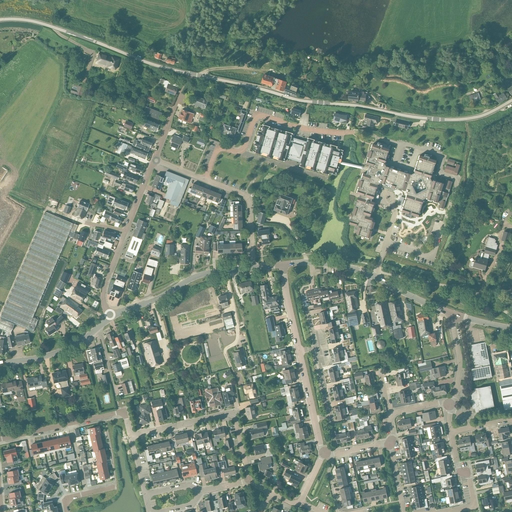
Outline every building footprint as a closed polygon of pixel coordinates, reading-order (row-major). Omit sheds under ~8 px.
[(107,67),(115,70),(119,59),(113,57),(113,56),(100,52),(99,53),(96,63),(96,64),(107,67)] [(276,89),(284,92),(287,82),(279,79),(275,78),(274,78),(264,75),(261,83),(272,86),(273,82),(278,84),(276,89)] [(169,82),(161,79),(159,83),(165,85),(164,87),(166,88),(165,91),(170,93),(169,95),(174,97),(178,85),(169,82)] [(285,92),(295,96),(297,88),(292,86),(291,87),(287,85),(285,92)] [(10,89),(7,94),(10,96),(11,95),(15,98),(21,89),(16,86),(12,91),(10,89)] [(70,92),(81,96),(84,88),(78,86),(76,90),(72,88),(70,92)] [(21,89),(15,98),(20,101),(25,92),(21,89)] [(25,92),(20,101),(24,103),(23,105),(26,107),(30,102),(27,100),(30,96),(25,92)] [(358,101),(365,101),(366,95),(359,94),(359,93),(349,92),(348,100),(358,101)] [(469,95),(471,102),(481,99),(479,92),(469,95)] [(496,98),(499,103),(507,99),(504,94),(500,96),(497,92),(493,95),(496,98)] [(206,102),(207,101),(197,97),(194,105),(204,108),(205,104),(206,104),(207,103),(206,102)] [(30,102),(26,107),(29,109),(30,107),(35,110),(40,102),(35,99),(32,104),(30,102)] [(72,101),(70,108),(77,110),(76,113),(81,115),(83,112),(81,111),(83,105),(72,101)] [(2,102),(0,105),(0,107),(7,112),(10,107),(2,102)] [(40,102),(35,110),(39,113),(45,105),(40,102)] [(45,105),(39,113),(44,116),(43,118),(46,120),(49,115),(46,113),(50,108),(45,105)] [(143,114),(159,120),(161,114),(146,107),(143,114)] [(301,111),(293,108),(291,114),(300,117),(301,111)] [(181,110),(178,119),(190,124),(194,114),(181,110)] [(222,133),(234,137),(236,132),(240,134),(247,112),(241,110),(239,116),(241,116),(237,129),(224,125),(222,133)] [(335,124),(335,123),(338,122),(339,122),(341,123),(340,123),(346,124),(347,115),(340,115),(338,115),(339,114),(334,113),(334,114),(334,115),(334,119),(335,123),(335,124)] [(67,115),(64,121),(75,125),(77,120),(79,120),(80,118),(74,116),(73,118),(67,115)] [(364,121),(363,126),(365,127),(367,125),(373,127),(374,123),(377,123),(378,117),(366,115),(364,121)] [(142,119),(139,125),(144,127),(156,132),(159,124),(147,119),(146,120),(142,119)] [(126,120),(124,126),(131,129),(134,123),(126,120)] [(32,121),(29,126),(38,132),(41,127),(32,121)] [(64,121),(62,127),(69,130),(68,132),(74,134),(75,131),(73,131),(75,125),(64,121)] [(278,160),(284,162),(286,157),(302,161),(300,166),(303,167),(304,168),(305,167),(307,168),(307,165),(312,167),(311,170),(318,171),(318,169),(323,170),(322,173),(329,175),(329,173),(336,175),(343,151),(337,149),(337,147),(331,145),(330,148),(325,146),(325,143),(319,142),(318,144),(314,143),(314,140),(308,138),(307,143),(291,139),(292,134),(286,132),(285,135),(281,133),(281,130),(275,129),(275,131),(269,130),(270,127),(263,125),(263,128),(260,127),(259,131),(258,131),(257,135),(258,136),(254,145),(255,145),(254,150),(256,150),(255,153),(257,154),(259,155),(259,154),(261,155),(262,152),(268,154),(267,156),(273,158),(274,156),(279,157),(278,160)] [(29,126),(26,131),(35,137),(38,132),(29,126)] [(26,131),(23,135),(32,141),(35,137),(26,131)] [(23,135),(20,140),(29,146),(32,141),(23,135)] [(60,136),(57,142),(68,145),(70,139),(72,140),(73,137),(68,135),(67,138),(60,136)] [(170,146),(177,149),(179,145),(180,145),(181,142),(186,144),(189,138),(184,136),(182,139),(173,135),(170,142),(171,142),(170,146)] [(135,147),(148,152),(152,142),(142,139),(142,141),(138,139),(137,141),(134,140),(132,146),(135,147)] [(57,142),(55,147),(62,150),(61,152),(67,154),(68,150),(66,150),(68,145),(57,142)] [(129,153),(145,159),(148,153),(131,147),(117,142),(115,148),(117,149),(116,153),(123,156),(125,151),(129,153)] [(367,174),(363,173),(361,181),(359,186),(357,194),(360,194),(359,197),(358,197),(358,198),(350,221),(349,224),(350,224),(355,226),(354,229),(357,230),(356,234),(362,236),(364,237),(369,238),(373,224),(370,217),(370,216),(371,215),(375,202),(372,201),(373,199),(375,193),(378,186),(378,185),(377,183),(381,182),(381,183),(382,183),(385,184),(383,185),(384,188),(390,190),(393,191),(396,190),(395,188),(399,189),(402,190),(405,191),(406,191),(408,194),(408,195),(407,195),(406,198),(402,212),(407,213),(406,215),(410,216),(409,217),(411,218),(412,215),(418,217),(423,203),(424,200),(423,200),(424,200),(426,198),(427,198),(427,199),(431,200),(438,203),(439,203),(439,204),(438,207),(444,209),(452,182),(447,180),(446,184),(445,184),(437,182),(433,180),(433,181),(432,181),(431,178),(432,174),(433,170),(437,161),(430,159),(431,156),(430,155),(429,157),(426,155),(425,157),(420,155),(415,169),(414,172),(415,173),(411,175),(411,174),(407,173),(390,168),(387,167),(385,163),(386,160),(390,149),(389,149),(383,147),(384,144),(383,144),(382,145),(379,144),(378,145),(373,144),(366,164),(370,165),(367,174)] [(52,155),(50,161),(61,165),(63,159),(65,160),(66,156),(60,154),(59,157),(52,155)] [(10,157),(8,160),(17,165),(19,162),(10,157)] [(8,160),(6,164),(14,169),(17,165),(8,160)] [(50,161),(48,167),(55,169),(54,172),(60,174),(61,170),(59,170),(61,165),(50,161)] [(247,170),(223,162),(219,173),(243,182),(247,170)] [(124,167),(123,169),(126,171),(127,169),(131,170),(140,173),(142,168),(138,167),(138,166),(134,164),(133,164),(129,163),(127,167),(127,168),(124,167)] [(6,164),(4,167),(12,172),(14,169),(6,164)] [(457,176),(460,165),(457,164),(455,168),(446,165),(444,172),(457,176)] [(4,167),(1,171),(10,176),(12,172),(4,167)] [(136,183),(138,177),(127,173),(127,172),(122,170),(121,174),(123,175),(122,178),(136,183)] [(1,171),(0,173),(0,174),(8,180),(10,176),(1,171)] [(176,202),(179,204),(189,180),(176,175),(166,171),(163,178),(156,175),(152,187),(159,190),(162,181),(169,184),(166,190),(167,190),(164,198),(176,202)] [(45,175),(43,181),(54,184),(56,178),(58,179),(59,176),(53,175),(52,177),(45,175)] [(43,181),(42,187),(48,189),(47,192),(53,194),(54,190),(52,190),(54,184),(43,181)] [(123,190),(132,193),(134,188),(126,184),(125,185),(122,183),(120,188),(124,190),(123,190)] [(192,193),(196,194),(199,186),(193,184),(191,189),(189,188),(187,192),(192,194),(192,193)] [(199,186),(196,194),(201,197),(205,188),(199,186)] [(205,188),(201,197),(207,199),(210,191),(205,188)] [(210,191),(207,199),(213,201),(216,193),(210,191)] [(39,193),(36,200),(47,205),(50,199),(51,199),(53,197),(47,194),(46,197),(39,193)] [(221,195),(216,193),(213,201),(218,203),(217,205),(220,206),(222,199),(220,198),(221,195)] [(287,215),(291,204),(294,205),(295,200),(280,194),(274,210),(287,215)] [(151,205),(156,207),(157,203),(152,201),(154,197),(148,195),(145,203),(151,205)] [(112,205),(125,210),(128,203),(115,198),(110,196),(106,204),(112,206),(112,205)] [(50,207),(56,209),(58,202),(52,199),(50,207)] [(215,213),(219,215),(220,212),(222,213),(226,201),(223,200),(218,211),(216,210),(215,213)] [(83,217),(89,204),(80,201),(73,216),(77,218),(78,215),(83,217)] [(241,205),(238,205),(238,202),(231,202),(231,206),(232,205),(232,212),(241,212),(241,205)] [(256,213),(255,218),(257,218),(256,223),(262,225),(265,214),(266,214),(266,211),(260,209),(259,212),(258,213),(256,213)] [(109,220),(120,224),(122,218),(118,217),(119,216),(111,213),(104,210),(102,215),(104,215),(103,217),(106,218),(106,217),(110,219),(109,220)] [(2,230),(7,232),(11,221),(6,219),(2,230)] [(62,223),(53,220),(51,224),(61,228),(62,223)] [(125,256),(131,259),(133,255),(136,256),(138,251),(142,240),(143,240),(145,234),(142,233),(147,222),(139,220),(132,236),(133,236),(128,248),(125,256)] [(7,232),(14,234),(18,223),(11,221),(7,232)] [(14,234),(19,236),(23,225),(18,223),(14,234)] [(77,226),(74,224),(68,236),(72,238),(77,240),(76,244),(81,247),(85,238),(86,238),(88,234),(81,231),(80,235),(74,233),(77,226)] [(29,228),(23,225),(19,236),(25,239),(29,228)] [(211,225),(208,232),(214,235),(217,228),(211,225)] [(195,253),(202,254),(204,241),(204,237),(205,237),(201,236),(203,232),(198,230),(195,236),(200,238),(199,246),(196,246),(195,253)] [(261,239),(262,245),(269,244),(269,238),(268,238),(268,234),(269,234),(269,230),(257,231),(258,239),(261,239)] [(90,238),(98,241),(100,233),(94,231),(93,235),(91,235),(90,238)] [(99,244),(103,245),(104,242),(105,238),(113,240),(115,234),(104,231),(102,237),(101,237),(99,244)] [(504,231),(501,241),(508,243),(511,233),(504,231)] [(471,262),(470,265),(485,270),(488,261),(486,261),(489,254),(494,256),(497,247),(497,245),(496,244),(497,244),(495,243),(496,240),(494,240),(495,239),(491,238),(488,247),(486,246),(484,253),(480,252),(478,259),(476,258),(474,262),(471,262)] [(55,243),(44,240),(43,244),(53,248),(55,243)] [(14,241),(12,246),(21,250),(23,245),(14,241)] [(165,255),(173,255),(173,244),(172,244),(172,241),(166,241),(166,244),(165,244),(165,255)] [(93,247),(91,252),(95,254),(106,258),(109,252),(102,249),(103,246),(98,244),(97,247),(94,246),(93,247)] [(161,249),(153,245),(150,254),(158,257),(161,249)] [(180,264),(189,264),(189,245),(181,245),(180,264)] [(144,266),(147,258),(141,256),(138,264),(144,266)] [(153,266),(156,267),(158,262),(149,259),(147,265),(153,267),(153,266)] [(4,267),(13,271),(15,266),(6,262),(4,267)] [(95,274),(98,265),(91,263),(87,275),(93,278),(90,287),(98,289),(101,279),(100,277),(99,279),(100,277),(100,276),(97,276),(98,275),(95,274)] [(149,284),(153,269),(146,267),(144,275),(142,282),(145,283),(145,284),(148,284),(148,283),(149,284)] [(30,275),(41,279),(42,275),(46,276),(48,272),(38,268),(36,270),(33,269),(30,275)] [(127,289),(134,291),(138,279),(140,280),(142,274),(134,271),(132,277),(127,289)] [(61,280),(66,283),(70,275),(64,272),(61,280)] [(41,279),(30,275),(28,281),(31,282),(30,285),(40,289),(42,285),(39,283),(41,279)] [(126,278),(118,275),(114,285),(110,295),(119,299),(120,294),(120,295),(123,288),(126,278)] [(56,288),(61,290),(65,283),(60,281),(56,288)] [(251,281),(238,284),(241,293),(253,290),(251,281)] [(78,282),(75,289),(86,295),(89,288),(78,282)] [(270,309),(270,311),(279,309),(278,305),(277,296),(269,298),(267,285),(260,286),(262,299),(263,307),(264,307),(264,310),(270,309)] [(32,288),(27,286),(23,294),(31,297),(30,299),(35,301),(36,298),(35,298),(37,292),(31,289),(32,288)] [(318,289),(320,299),(329,297),(328,290),(323,291),(322,288),(318,289)] [(62,292),(57,289),(54,294),(59,297),(62,292)] [(71,296),(82,302),(85,295),(74,289),(72,293),(73,293),(71,296)] [(320,299),(318,289),(306,292),(308,302),(320,299)] [(329,297),(330,300),(339,298),(343,297),(342,290),(338,291),(333,292),(332,289),(328,290),(329,297)] [(347,313),(351,313),(351,309),(358,308),(355,292),(345,293),(348,310),(347,310),(347,313)] [(224,303),(225,307),(228,306),(227,302),(226,295),(218,297),(219,304),(224,303)] [(82,310),(78,307),(78,306),(70,300),(68,301),(66,299),(60,307),(67,312),(66,312),(71,315),(72,315),(76,318),(82,310)] [(0,352),(5,353),(6,346),(9,346),(9,348),(14,347),(11,332),(14,324),(33,332),(38,319),(33,317),(35,312),(7,300),(0,316),(0,318),(0,319),(0,318),(0,328),(4,331),(4,334),(6,335),(6,338),(0,336),(0,352)] [(393,326),(395,340),(403,338),(400,325),(396,326),(395,322),(403,320),(399,301),(389,303),(393,323),(394,326),(393,326)] [(386,321),(388,327),(391,326),(386,302),(375,304),(379,323),(386,321)] [(356,312),(347,314),(349,327),(359,325),(356,312)] [(224,320),(226,329),(234,327),(231,318),(230,313),(222,315),(224,320)] [(418,324),(421,336),(430,334),(429,329),(431,329),(430,322),(429,322),(429,319),(428,313),(418,315),(419,321),(418,321),(419,324),(418,324)] [(58,326),(65,320),(61,315),(54,321),(52,318),(46,322),(47,323),(46,324),(48,327),(49,327),(45,329),(49,335),(56,330),(55,329),(58,327),(58,326)] [(328,323),(329,327),(340,325),(339,320),(331,322),(331,320),(333,319),(332,316),(330,317),(320,319),(321,325),(328,323)] [(272,317),(266,319),(269,332),(275,330),(277,337),(276,337),(277,342),(282,341),(281,337),(285,336),(284,331),(283,331),(281,325),(274,326),(272,317)] [(371,327),(373,337),(380,335),(378,326),(371,327)] [(330,336),(338,335),(337,328),(329,330),(330,336)] [(129,341),(131,345),(135,344),(133,339),(130,331),(124,334),(127,342),(129,341)] [(111,347),(117,345),(112,332),(106,335),(111,347)] [(15,336),(17,346),(30,343),(28,335),(24,336),(24,334),(15,336)] [(429,335),(431,345),(437,343),(434,334),(429,335)] [(338,335),(330,336),(332,343),(340,342),(338,335)] [(117,345),(119,349),(125,346),(123,342),(122,342),(120,336),(115,338),(117,345)] [(143,344),(150,367),(162,364),(155,340),(143,344)] [(385,345),(384,343),(384,342),(382,341),(381,341),(379,341),(378,342),(377,343),(376,345),(376,346),(377,348),(378,348),(380,349),(381,349),(382,349),(383,348),(384,346),(385,345)] [(471,369),(473,381),(492,377),(489,360),(486,343),(470,346),(474,363),(475,369),(471,369)] [(333,349),(335,355),(346,353),(345,350),(342,350),(341,347),(333,349)] [(90,364),(93,363),(92,363),(93,362),(95,372),(104,370),(99,348),(86,351),(88,361),(89,361),(90,364)] [(233,353),(237,367),(246,365),(243,355),(244,355),(243,348),(239,349),(239,352),(233,353)] [(276,357),(277,359),(279,359),(290,357),(288,350),(286,350),(285,348),(272,350),(272,351),(271,351),(272,354),(273,354),(276,354),(277,357),(276,357)] [(112,351),(115,358),(120,356),(118,349),(112,351)] [(348,359),(348,362),(355,361),(354,357),(348,358),(347,352),(346,353),(335,355),(336,362),(344,360),(348,359)] [(498,379),(504,411),(511,409),(511,378),(507,358),(506,353),(494,355),(495,362),(496,366),(495,366),(498,379)] [(276,370),(290,367),(289,364),(291,363),(290,357),(279,359),(279,362),(278,362),(278,365),(273,366),(274,370),(275,370),(276,370)] [(115,372),(116,376),(122,375),(120,371),(121,371),(120,368),(128,365),(126,358),(118,361),(118,363),(113,365),(115,373),(115,372)] [(76,366),(72,367),(74,373),(80,372),(80,375),(79,375),(81,385),(90,383),(89,379),(87,379),(86,374),(84,374),(83,371),(84,371),(82,364),(76,365),(76,366)] [(435,374),(436,378),(446,376),(444,370),(446,370),(445,366),(433,369),(432,364),(424,366),(419,367),(420,372),(426,371),(431,369),(432,374),(435,374)] [(329,370),(328,371),(328,373),(330,373),(330,376),(341,373),(343,373),(343,370),(342,370),(337,371),(337,367),(329,369),(329,370)] [(395,375),(397,380),(406,379),(406,378),(410,378),(408,368),(398,370),(399,374),(395,375)] [(281,380),(282,384),(286,383),(286,384),(296,382),(295,377),(294,377),(293,369),(283,371),(285,379),(281,380)] [(61,389),(63,397),(71,395),(69,387),(68,387),(67,380),(65,371),(52,374),(54,383),(61,381),(63,388),(61,389)] [(365,379),(367,386),(375,384),(373,374),(368,375),(367,371),(362,372),(354,374),(355,380),(363,378),(363,380),(365,379)] [(330,376),(332,382),(340,381),(339,377),(341,377),(341,373),(330,376)] [(27,379),(29,388),(42,385),(43,388),(47,387),(46,380),(42,380),(41,376),(27,379)] [(23,390),(21,381),(15,383),(15,382),(1,384),(3,395),(12,393),(11,391),(16,390),(17,391),(16,391),(18,401),(25,400),(24,396),(23,390)] [(350,384),(352,390),(354,390),(352,381),(350,381),(342,383),(342,386),(350,384)] [(121,384),(124,395),(130,393),(127,382),(121,384)] [(433,392),(434,396),(447,394),(445,386),(435,388),(434,382),(421,385),(422,390),(424,389),(424,390),(431,389),(431,393),(433,392)] [(252,384),(243,386),(245,394),(249,393),(250,398),(257,397),(255,389),(253,389),(252,384)] [(284,387),(286,396),(290,396),(290,395),(298,394),(297,388),(299,388),(298,384),(284,387)] [(222,393),(226,406),(233,404),(231,395),(234,395),(231,386),(225,388),(226,392),(222,393)] [(333,388),(334,394),(342,393),(342,392),(346,392),(345,389),(342,389),(341,386),(333,388)] [(475,409),(476,413),(492,410),(492,408),(494,407),(490,386),(474,389),(475,390),(470,391),(472,399),(471,399),(473,409),(475,409)] [(209,401),(211,407),(220,405),(219,402),(222,401),(221,394),(217,395),(216,392),(219,392),(218,388),(215,389),(215,388),(207,390),(207,393),(205,393),(207,402),(209,401)] [(342,393),(334,394),(336,401),(344,399),(342,393)] [(361,402),(362,406),(377,403),(377,399),(378,399),(377,393),(367,395),(368,401),(361,402)] [(418,402),(424,400),(422,393),(416,395),(418,402)] [(287,403),(288,405),(294,404),(294,405),(296,404),(296,401),(300,400),(298,394),(290,395),(290,396),(292,402),(287,403)] [(408,402),(408,405),(415,403),(415,400),(414,395),(410,395),(400,397),(401,403),(408,402)] [(185,397),(178,399),(179,406),(187,404),(185,397)] [(36,409),(34,398),(27,399),(30,411),(36,409)] [(156,411),(158,422),(168,419),(165,409),(163,410),(162,406),(161,399),(151,401),(153,408),(159,407),(160,410),(156,411)] [(189,402),(192,413),(197,412),(197,411),(201,410),(199,399),(194,400),(194,401),(189,402)] [(370,409),(371,414),(381,412),(380,406),(378,407),(377,403),(362,406),(363,410),(370,409)] [(291,409),(293,414),(302,412),(301,407),(295,408),(294,405),(294,404),(288,405),(289,409),(291,409)] [(138,425),(139,425),(147,424),(148,422),(146,417),(145,414),(149,413),(147,405),(138,407),(140,416),(136,417),(138,425)] [(335,407),(337,413),(348,411),(347,407),(344,408),(343,405),(335,407)] [(176,416),(176,417),(181,416),(181,415),(183,415),(181,406),(179,406),(179,407),(174,408),(174,407),(172,408),(174,417),(176,416)] [(246,413),(248,420),(255,418),(252,407),(244,408),(245,413),(246,413)] [(346,421),(349,420),(354,419),(359,418),(357,409),(354,409),(355,415),(346,417),(345,415),(348,414),(349,413),(348,411),(337,413),(338,420),(346,418),(346,421)] [(422,413),(424,421),(436,419),(435,411),(422,413)] [(287,422),(287,425),(292,424),(300,423),(299,419),(304,418),(302,412),(293,414),(293,417),(289,418),(290,421),(287,422)] [(359,422),(360,426),(363,438),(369,437),(369,433),(372,433),(371,426),(365,427),(364,422),(366,421),(369,418),(368,416),(359,418),(360,422),(359,422)] [(399,421),(400,430),(412,427),(410,419),(399,421)] [(282,426),(278,427),(279,430),(287,429),(286,422),(282,423),(282,426)] [(249,431),(251,439),(263,436),(262,430),(266,429),(265,423),(256,425),(257,429),(249,431)] [(298,432),(300,439),(309,437),(306,427),(303,428),(302,423),(294,425),(295,429),(296,433),(298,432)] [(354,431),(356,440),(363,438),(360,426),(357,427),(358,431),(354,431)] [(415,429),(408,431),(409,436),(419,434),(420,433),(418,426),(415,427),(415,429)] [(99,433),(100,433),(98,427),(87,429),(89,435),(90,435),(99,433)] [(213,431),(215,438),(224,436),(223,428),(220,429),(220,430),(213,431)] [(498,430),(500,440),(506,439),(505,435),(510,434),(508,428),(498,430)] [(342,434),(344,442),(351,441),(349,432),(346,433),(345,429),(342,429),(342,434)] [(432,441),(437,440),(436,438),(442,436),(442,435),(443,434),(442,430),(431,433),(432,438),(429,439),(430,442),(432,441)] [(337,439),(337,443),(344,442),(342,434),(336,435),(335,431),(332,431),(333,440),(337,439)] [(210,446),(210,447),(214,446),(213,443),(213,441),(212,441),(212,438),(208,439),(207,432),(201,434),(203,444),(206,443),(207,447),(210,446)] [(171,439),(173,447),(177,446),(176,444),(180,443),(180,446),(183,445),(180,433),(177,434),(177,436),(174,436),(174,438),(171,439)] [(182,433),(180,433),(183,445),(185,445),(185,442),(188,442),(188,444),(192,443),(191,437),(187,438),(186,434),(183,434),(182,433)] [(195,435),(196,442),(192,442),(194,451),(198,450),(198,449),(200,448),(199,444),(203,444),(201,434),(195,435)] [(478,442),(476,443),(476,445),(482,444),(482,442),(486,441),(487,447),(491,446),(490,438),(486,438),(485,434),(476,436),(478,442)] [(469,446),(470,452),(475,451),(473,443),(471,443),(469,437),(462,439),(462,440),(458,441),(460,448),(469,446)] [(501,443),(499,443),(499,446),(502,446),(502,449),(511,447),(511,446),(511,441),(501,443)] [(291,444),(292,447),(296,446),(297,448),(300,448),(302,455),(303,455),(303,457),(305,458),(308,457),(309,456),(308,453),(311,453),(310,445),(304,446),(303,442),(296,444),(296,443),(291,444)] [(29,450),(31,457),(34,456),(39,454),(36,444),(31,445),(32,450),(29,450)] [(264,453),(265,457),(270,456),(272,456),(270,448),(264,449),(263,445),(253,447),(255,455),(264,453)] [(511,447),(502,449),(504,456),(511,454),(511,447)] [(5,456),(5,457),(6,457),(16,454),(15,449),(13,449),(13,448),(10,449),(10,450),(4,451),(4,452),(3,453),(4,456),(5,456)] [(432,456),(433,459),(436,458),(442,457),(441,454),(446,453),(444,448),(435,450),(436,455),(432,456)] [(12,461),(13,464),(20,462),(19,459),(17,459),(16,454),(6,457),(7,462),(12,461)] [(263,475),(269,478),(272,473),(266,470),(265,469),(268,468),(267,464),(272,462),(270,456),(265,457),(260,458),(261,462),(257,463),(259,471),(261,470),(262,473),(264,474),(263,475)] [(222,469),(224,476),(235,474),(234,467),(227,468),(224,457),(221,458),(222,462),(218,463),(219,469),(222,469)] [(438,461),(440,468),(450,466),(448,459),(443,460),(442,457),(436,458),(437,462),(438,461)] [(505,464),(506,468),(511,466),(511,459),(508,461),(507,458),(501,459),(502,465),(505,464)] [(475,463),(476,469),(488,466),(487,463),(489,463),(489,460),(487,461),(475,463)] [(187,464),(190,476),(196,475),(195,471),(196,471),(194,463),(193,461),(191,461),(191,463),(187,464)] [(209,470),(211,480),(217,479),(215,471),(219,470),(219,469),(218,463),(217,463),(217,461),(211,463),(212,469),(209,470)] [(295,469),(303,473),(306,466),(299,462),(295,461),(292,468),(295,469)] [(183,474),(184,478),(190,476),(187,464),(183,465),(183,463),(180,464),(180,466),(182,474),(183,474)] [(203,473),(205,481),(211,480),(209,470),(206,470),(205,464),(198,465),(200,474),(203,473)] [(434,477),(435,479),(440,478),(450,476),(449,473),(451,473),(450,466),(440,468),(441,474),(435,476),(434,477)] [(505,474),(506,475),(507,474),(511,473),(511,466),(506,468),(503,468),(505,474)] [(8,478),(21,475),(20,475),(18,467),(12,468),(12,471),(7,472),(8,478)] [(65,484),(68,483),(65,473),(65,470),(59,471),(60,475),(59,475),(61,484),(65,483),(65,484)] [(177,470),(170,471),(172,480),(179,479),(177,470)] [(296,487),(300,479),(291,475),(292,472),(286,470),(284,475),(289,478),(287,483),(296,487)] [(170,471),(164,473),(166,481),(172,480),(170,471)] [(491,471),(477,474),(478,480),(490,478),(489,475),(495,474),(494,471),(491,471)] [(102,479),(102,480),(108,479),(107,478),(109,477),(108,472),(99,474),(100,479),(102,479)] [(65,473),(68,483),(68,485),(74,484),(72,474),(67,476),(66,473),(65,473)] [(164,473),(158,474),(160,483),(166,481),(164,473)] [(158,474),(151,475),(153,484),(160,483),(158,474)] [(14,482),(14,485),(21,484),(19,475),(21,475),(8,478),(7,478),(8,479),(7,479),(8,482),(9,482),(9,483),(14,482)] [(39,482),(51,489),(52,487),(51,486),(53,483),(52,482),(52,481),(55,480),(51,475),(49,476),(50,479),(49,480),(43,477),(39,482)] [(445,480),(447,487),(455,485),(457,485),(455,478),(452,478),(452,476),(450,476),(440,478),(441,481),(445,480)] [(509,482),(510,488),(511,487),(511,480),(511,481),(510,477),(503,479),(504,483),(509,482)] [(478,480),(479,486),(493,483),(493,480),(490,480),(490,478),(478,480)] [(38,493),(38,497),(44,497),(44,494),(46,495),(48,492),(49,492),(51,489),(39,482),(36,488),(42,492),(41,494),(38,493)] [(504,492),(503,485),(499,486),(498,483),(492,484),(494,494),(504,492)] [(447,490),(449,497),(459,494),(457,488),(455,488),(455,485),(447,487),(445,487),(446,490),(447,490)] [(374,489),(376,500),(380,499),(381,500),(383,500),(383,499),(388,498),(386,487),(384,487),(384,486),(379,487),(380,490),(377,490),(376,489),(374,489)] [(340,489),(341,495),(350,493),(349,490),(351,489),(350,487),(348,487),(340,489)] [(10,499),(22,496),(20,497),(19,492),(21,491),(20,488),(13,489),(14,492),(9,494),(10,499)] [(371,501),(376,500),(374,489),(371,490),(371,491),(365,493),(365,491),(362,492),(364,502),(369,501),(369,502),(371,502),(371,501)] [(511,490),(503,493),(505,502),(509,503),(511,501),(511,490)] [(228,503),(230,511),(235,510),(234,505),(237,504),(244,503),(242,493),(235,495),(236,502),(234,502),(233,502),(228,503)] [(449,504),(449,507),(458,505),(458,502),(460,501),(459,494),(449,497),(450,503),(449,504)] [(15,504),(16,507),(23,505),(21,497),(22,497),(22,496),(10,499),(9,499),(10,500),(9,500),(10,504),(11,505),(15,504)] [(215,501),(217,511),(222,511),(221,508),(226,507),(224,497),(221,498),(218,499),(218,500),(215,501)] [(484,508),(486,509),(498,507),(496,498),(492,499),(492,497),(485,498),(485,499),(482,500),(483,506),(484,506),(484,508)] [(351,499),(343,501),(344,507),(347,506),(348,509),(353,508),(352,502),(356,501),(356,498),(351,499)] [(43,501),(40,500),(42,510),(44,510),(56,507),(54,507),(54,504),(53,505),(52,501),(44,503),(43,501)] [(212,510),(212,511),(217,511),(215,501),(212,502),(211,500),(209,501),(209,500),(205,501),(207,511),(212,510)]
